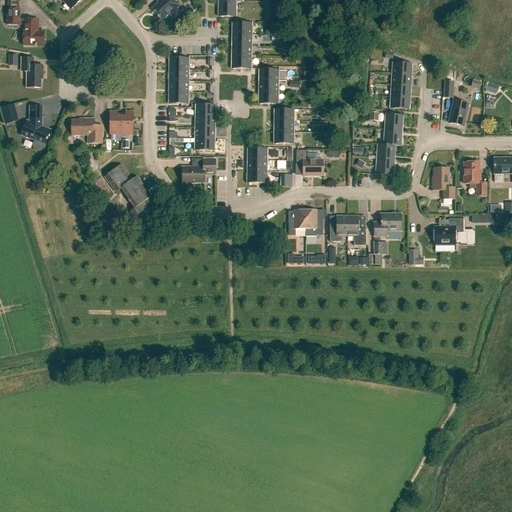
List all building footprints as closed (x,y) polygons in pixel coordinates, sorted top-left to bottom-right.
[(52,0),(54,3),(57,0),(61,0),(71,10),(82,0),(52,0)] [(162,0),(152,9),(162,20),(169,14),(173,19),(183,10),(179,6),(179,5),(173,0),(162,0)] [(219,3),(218,18),(236,18),(236,3),(219,3)] [(6,10),(6,16),(7,16),(7,26),(19,26),(24,26),(24,32),(23,47),(44,47),(44,33),(38,33),(38,28),(37,28),(37,21),(24,21),(19,21),(20,10),(6,10)] [(232,35),(252,36),(252,24),(232,24),(232,35)] [(232,47),(252,47),(252,36),(232,35),(232,47)] [(232,47),(232,58),(251,59),(252,47),(232,47)] [(9,56),(8,67),(17,67),(18,56),(9,56)] [(232,58),(231,70),(251,70),(251,59),(232,58)] [(21,70),(27,70),(26,89),(41,89),(41,75),(43,75),(43,67),(34,66),(34,59),(22,59),(21,70)] [(169,71),(189,71),(189,59),(169,59),(169,71)] [(392,75),(412,76),(412,65),(393,64),(392,75)] [(169,82),(189,82),(189,71),(169,71),(169,82)] [(259,71),(259,83),(279,83),(279,71),(259,71)] [(392,75),(391,87),(411,88),(412,76),(392,75)] [(169,93),(188,94),(189,82),(169,82),(169,93)] [(453,100),(454,82),(444,82),(443,99),(453,100)] [(259,83),(259,95),(279,95),(279,83),(259,83)] [(499,87),(487,84),(485,92),(496,95),(499,87)] [(391,87),(391,98),(410,99),(411,88),(391,87)] [(169,93),(169,105),(188,105),(188,94),(169,93)] [(259,95),(259,105),(278,106),(279,95),(259,95)] [(391,98),(390,110),(409,111),(410,99),(391,98)] [(449,124),(463,127),(465,120),(469,105),(454,102),(452,111),(452,112),(449,124)] [(18,105),(5,107),(8,124),(21,122),(18,105)] [(195,117),(215,117),(215,106),(196,105),(195,117)] [(21,136),(36,142),(34,146),(34,147),(34,148),(35,149),(35,150),(36,151),(37,151),(38,152),(39,152),(40,152),(41,151),(42,151),(43,150),(43,149),(50,131),(42,128),(42,108),(30,108),(30,123),(27,122),(21,136)] [(275,110),(274,122),(294,123),(294,111),(275,110)] [(110,135),(133,135),(133,113),(125,113),(125,118),(118,118),(118,113),(110,113),(110,135)] [(371,115),(370,123),(379,123),(379,115),(371,115)] [(385,131),(402,132),(403,116),(386,116),(385,131)] [(195,129),(215,129),(215,117),(195,117),(195,129)] [(71,121),(71,137),(88,137),(88,145),(102,145),(102,127),(95,127),(95,120),(85,120),(85,121),(71,121)] [(274,134),(294,135),(294,123),(274,122),(274,134)] [(195,140),(215,140),(215,129),(195,129),(195,140)] [(385,131),(384,146),(395,147),(401,147),(402,132),(385,131)] [(274,134),(274,145),(294,145),(294,135),(274,134)] [(195,140),(195,152),(214,152),(215,140),(195,140)] [(395,147),(384,146),(378,145),(377,161),(394,162),(395,147)] [(248,161),(267,162),(268,150),(248,149),(248,161)] [(303,165),(303,177),(323,177),(323,161),(306,161),(306,151),(296,151),(296,165),(303,165)] [(511,158),(494,159),(494,175),(511,174),(511,158)] [(183,168),(182,184),(204,184),(204,176),(215,176),(215,160),(203,160),(203,168),(183,168)] [(247,173),(267,174),(267,162),(248,161),(247,173)] [(377,161),(376,176),(393,177),(394,162),(377,161)] [(464,163),(464,185),(470,185),(470,189),(477,189),(477,197),(487,197),(487,184),(481,184),(481,176),(479,176),(479,163),(464,163)] [(121,190),(135,209),(130,213),(142,228),(158,216),(147,201),(152,197),(137,178),(133,181),(121,165),(104,178),(116,194),(121,190)] [(432,191),(443,191),(443,200),(455,200),(455,188),(449,188),(449,169),(434,169),(434,184),(432,184),(432,191)] [(247,173),(247,184),(267,185),(267,174),(247,173)] [(294,211),(295,221),(289,222),(289,237),(295,236),(295,230),(306,230),(306,211),(294,211)] [(306,211),(306,230),(306,238),(317,238),(317,236),(323,236),(323,221),(317,221),(317,211),(306,211)] [(381,215),(381,224),(374,224),(374,238),(375,238),(375,243),(380,243),(380,238),(388,238),(388,232),(402,232),(401,215),(381,215)] [(342,243),(342,238),(348,238),(347,217),(336,217),(336,230),(330,230),(330,243),(342,243)] [(359,217),(347,217),(348,238),(353,238),(353,247),(366,247),(366,230),(359,230),(359,217)] [(475,228),(482,231),(486,222),(478,219),(475,228)] [(434,229),(434,240),(434,245),(456,245),(456,233),(463,233),(463,230),(463,220),(449,220),(449,229),(434,229)] [(373,243),(373,256),(382,256),(382,243),(373,243)] [(423,259),(418,259),(418,252),(409,252),(409,266),(423,267),(423,259)] [(317,265),(318,265),(326,265),(326,257),(326,256),(317,256),(317,257),(317,265)]
